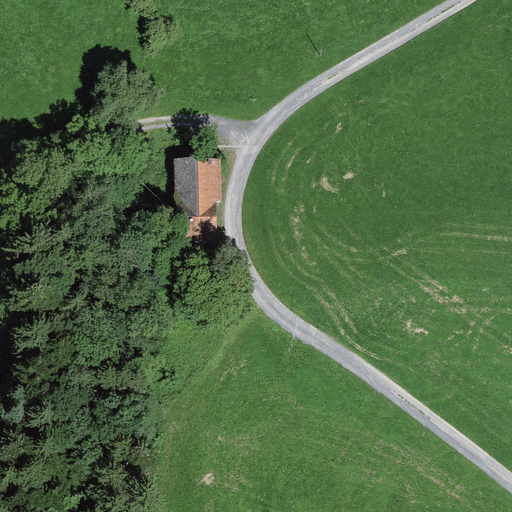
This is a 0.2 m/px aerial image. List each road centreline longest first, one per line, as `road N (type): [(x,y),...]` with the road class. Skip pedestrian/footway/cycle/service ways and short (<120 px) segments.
road 1 (track): [(511,481),(273,308),(244,271),(232,223),(254,133)]
road 2 (track): [(254,133),(163,124),(0,172)]
road 3 (track): [(254,133),(302,94),(463,0)]
